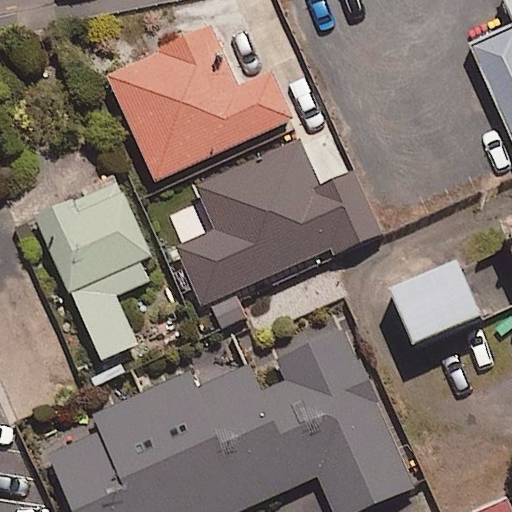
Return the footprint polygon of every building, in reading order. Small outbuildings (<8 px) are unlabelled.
[(511,154),(511,26),(465,48),(511,154)] [(208,29),(102,77),(151,184),(290,121),(267,72),(235,87),(208,29)] [(197,308),(378,234),(336,128),(197,185),(204,201),(171,215),(183,244),(173,249),(197,308)] [(114,182),(31,219),(65,296),(148,259),(114,182)] [(511,218),(494,227),(511,266),(511,218)] [(479,318),(457,263),(391,290),(413,345),(479,318)] [(366,511),(414,491),(341,328),(270,360),(280,381),(259,391),(247,366),(194,390),(187,375),(91,417),(98,433),(47,456),(72,511),(240,511),(314,479),(328,511),(366,511)] [(477,511),(508,511),(504,500),(477,511)]
